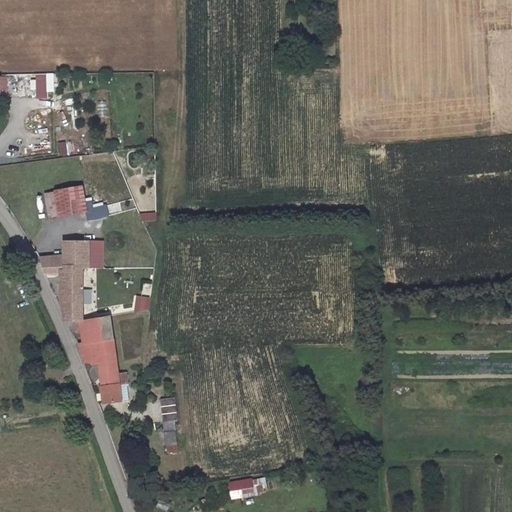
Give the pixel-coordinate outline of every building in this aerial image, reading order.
[(48,92),(56,92),(55,74),(47,74),(48,92)] [(59,143),(60,156),(68,156),(67,142),(59,143)] [(145,156),(146,165),(154,164),(154,155),(145,156)] [(72,187),(73,213),(96,212),(97,219),(105,219),(104,206),(98,206),(97,197),(89,197),(89,187),(72,187)] [(157,222),(156,213),(141,214),(142,223),(157,222)] [(50,261),(42,261),(45,267),(47,271),(66,273),(65,313),(68,321),(84,320),(84,270),(91,270),(92,243),(67,240),(66,255),(51,255),(50,261)] [(145,284),(144,295),(151,295),(152,285),(145,284)] [(151,311),(151,297),(136,297),(136,311),(151,311)] [(106,393),(125,391),(124,386),(131,385),(128,373),(122,373),(113,318),(84,320),(68,321),(72,331),(84,330),(85,339),(81,339),(86,362),(101,363),(106,393)] [(125,391),(106,393),(109,404),(127,402),(125,391)] [(187,415),(186,392),(170,393),(171,416),(187,415)] [(265,489),(263,474),(229,478),(231,488),(240,488),(241,494),(265,489)]
